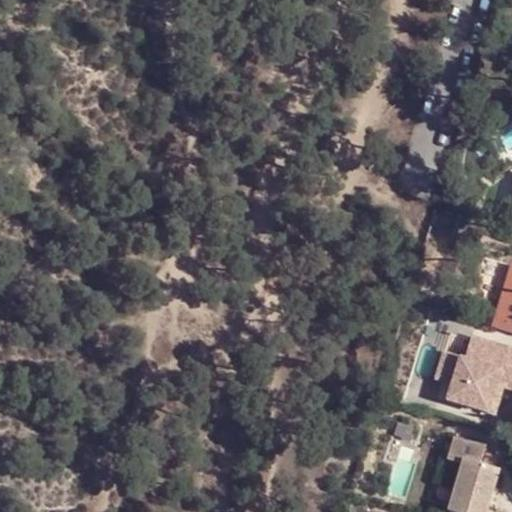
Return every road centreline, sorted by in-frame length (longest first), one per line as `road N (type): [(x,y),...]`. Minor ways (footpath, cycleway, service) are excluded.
road 1 (track): [(218,511),(277,162),(333,0)]
road 2 (residential): [(417,188),(469,0)]
